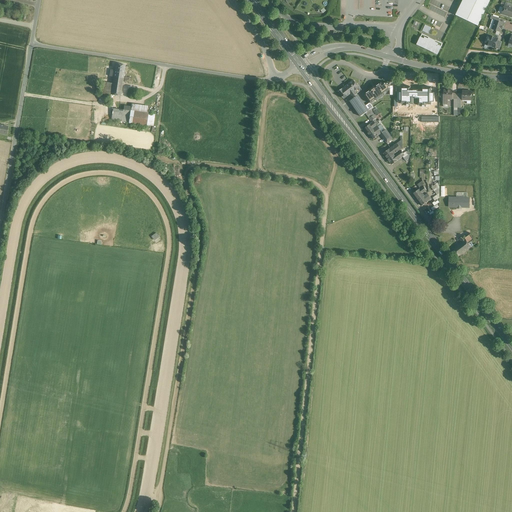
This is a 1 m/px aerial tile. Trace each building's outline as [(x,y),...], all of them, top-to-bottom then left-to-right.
[(489,1),(486,0),(463,0),(458,13),(457,15),(477,26),(489,1)] [(502,14),(511,17),(511,8),(504,6),(502,14)] [(495,21),(492,29),(500,32),(501,29),(502,29),(503,26),(502,26),(503,23),(499,22),(495,21)] [(429,37),(422,34),(417,44),(421,45),(420,46),(424,48),(425,47),(427,48),(427,49),(434,52),(435,52),(438,53),(442,43),(441,43),(435,40),(435,41),(429,38),(429,37)] [(488,36),(485,44),(488,45),(488,46),(492,47),(492,46),(495,47),(497,40),(498,39),(494,38),(495,37),(491,36),(491,37),(488,36)] [(116,64),(114,72),(124,74),(125,65),(116,64)] [(111,94),(120,96),(124,74),(114,72),(111,72),(110,76),(114,77),(112,84),(104,82),(101,97),(110,98),(111,94)] [(353,97),(362,90),(357,84),(356,84),(354,80),(350,83),(350,82),(346,86),(339,92),(342,95),(341,95),(344,99),(351,94),(353,97)] [(370,91),(364,95),(370,103),(373,102),(372,101),(375,99),(376,100),(380,98),(379,97),(381,96),(382,96),(385,94),(384,93),(387,91),(387,92),(388,91),(390,91),(390,83),(384,83),(382,84),(381,83),(376,87),(375,86),(369,90),(370,91)] [(403,96),(405,96),(405,89),(397,88),(397,96),(403,96)] [(423,105),(425,105),(425,99),(426,90),(417,89),(416,97),(419,97),(418,102),(423,102),(423,105)] [(452,91),(444,90),(444,91),(444,98),(443,104),(448,104),(448,100),(452,100),(452,99),(452,93),(452,91)] [(471,91),(463,91),(462,93),(462,99),(462,100),(467,100),(471,100),(471,91)] [(367,112),(356,96),(350,101),(361,117),(367,112)] [(130,111),(148,114),(150,106),(132,104),(131,106),(130,111)] [(112,108),(111,120),(129,123),(130,111),(123,110),(112,108)] [(130,111),(129,123),(146,126),(148,114),(130,111)] [(376,120),(368,126),(365,128),(370,135),(373,133),(371,130),(379,124),(376,120)] [(386,132),(384,128),(380,123),(379,124),(371,130),(373,133),(370,135),(373,139),(380,134),(381,136),(386,132)] [(0,127),(0,135),(7,137),(8,129),(0,127)] [(390,137),(386,132),(381,136),(385,141),(390,137)] [(399,151),(395,145),(383,153),(388,160),(392,158),(390,156),(393,154),(394,155),(399,151)] [(390,156),(392,158),(388,160),(392,165),(402,157),(403,157),(399,152),(396,154),(396,155),(395,156),(394,155),(393,154),(390,156)] [(424,186),(420,189),(419,189),(413,194),(416,198),(419,196),(421,198),(426,194),(424,192),(427,190),(424,186)] [(416,198),(420,203),(421,206),(431,198),(428,193),(426,194),(421,198),(419,196),(416,198)] [(469,198),(450,198),(449,207),(469,207),(469,198)] [(462,242),(457,246),(453,249),(458,256),(471,247),(463,236),(460,239),(462,242)]
